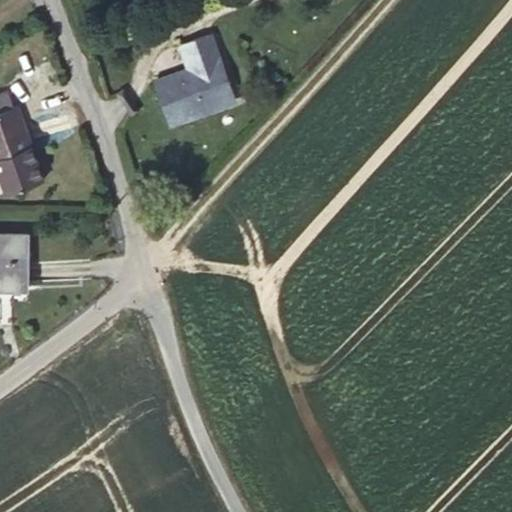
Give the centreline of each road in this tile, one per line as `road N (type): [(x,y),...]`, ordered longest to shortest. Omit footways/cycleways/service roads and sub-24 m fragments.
road 1 (unclassified): [(145,269),(60,0)]
road 2 (unclassified): [(232,511),(145,269)]
road 3 (unclassified): [(145,269),(0,373)]
